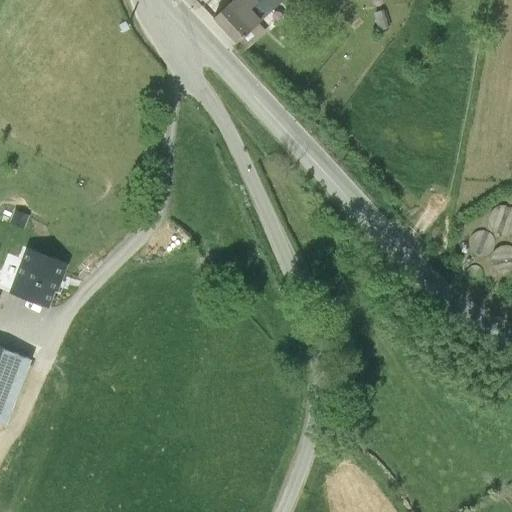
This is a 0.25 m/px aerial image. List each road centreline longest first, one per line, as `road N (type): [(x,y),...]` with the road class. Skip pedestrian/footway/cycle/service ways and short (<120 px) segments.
road 1 (unclassified): [(293,511),(315,444),(316,365),(251,197),(183,84),(172,32)]
road 2 (tertiary): [(172,32),(426,297),(511,358)]
